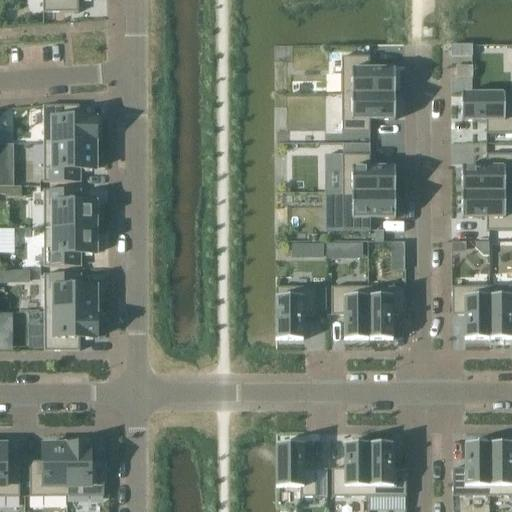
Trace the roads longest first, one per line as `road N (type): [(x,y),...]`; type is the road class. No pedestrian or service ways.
road 1 (residential): [(422,45),(425,393)]
road 2 (residential): [(134,72),(136,397)]
road 3 (residential): [(136,397),(425,393)]
road 4 (residential): [(0,397),(136,397)]
road 5 (residential): [(0,82),(134,72)]
